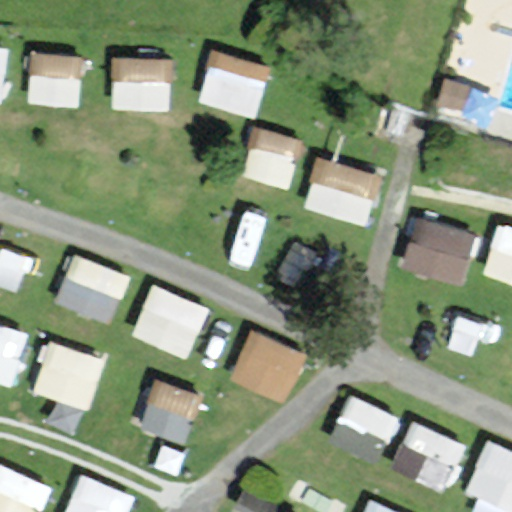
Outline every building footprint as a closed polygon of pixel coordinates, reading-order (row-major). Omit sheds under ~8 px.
[(198,95),(256,108),(268,54),(210,41),(198,95)] [(34,45),(28,92),(75,98),(81,51),(34,45)] [(168,103),(170,53),(114,50),(112,101),(168,103)] [(467,81),(444,75),(439,96),(462,102),(467,81)] [(258,121),(245,168),(290,181),(303,133),(258,121)] [(305,204),(372,214),(380,160),(313,151),(305,204)] [(417,206),(400,258),(462,278),(479,225),(417,206)] [(484,266),(511,273),(511,217),(499,214),(484,266)] [(55,294),(111,314),(129,267),(72,247),(55,294)] [(131,326),(188,350),(209,299),(153,276),(131,326)] [(0,316),(0,375),(9,379),(29,327),(0,316)] [(250,322),(230,371),(287,394),(307,345),(250,322)] [(31,382),(86,403),(106,351),(50,331),(31,382)] [(142,423),(188,431),(198,380),(152,371),(142,423)] [(349,385),(327,433),(379,456),(400,408),(349,385)] [(410,411),(388,457),(445,484),(467,438),(410,411)] [(511,442),(486,433),(464,492),(511,510),(511,442)] [(0,461),(0,511),(37,511),(47,473),(0,461)] [(80,466),(61,511),(122,511),(133,487),(80,466)] [(424,511),(369,490),(360,511),(424,511)]
